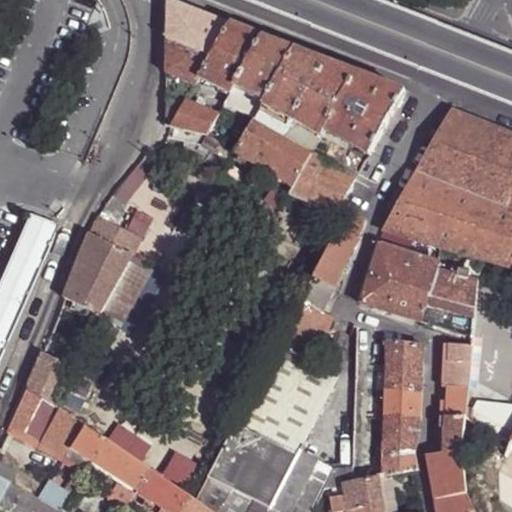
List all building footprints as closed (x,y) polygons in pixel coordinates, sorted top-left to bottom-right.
[(169,0),(168,40),(167,73),(195,86),(199,79),(231,24),(204,13),(169,0)] [(244,29),(231,24),(199,79),(230,95),(263,37),(244,29)] [(263,37),(230,95),(226,102),(255,119),(295,50),(275,42),(263,37)] [(254,123),(235,154),(265,171),(327,62),(305,53),(295,50),(255,119),(254,123)] [(315,150),(316,147),(298,136),(303,127),(321,138),(325,131),(358,74),(338,66),(327,62),(265,171),(292,188),(293,188),(315,150)] [(387,86),(358,74),(325,131),(370,156),(406,94),(387,86)] [(165,126),(170,128),(171,128),(184,106),(166,98),(165,107),(165,126)] [(218,115),(187,101),(184,106),(171,128),(206,137),(218,115)] [(511,135),(452,112),(385,233),(511,270),(511,135)] [(168,138),(200,146),(229,164),(235,154),(206,137),(171,128),(170,128),(169,133),(168,138)] [(334,219),(355,181),(360,174),(315,150),(293,188),(292,188),(287,195),(334,219)] [(143,160),(128,177),(138,186),(153,171),(143,160)] [(109,202),(99,218),(113,225),(122,208),(109,202)] [(341,222),(340,222),(312,278),(335,289),(360,236),(365,222),(345,212),(341,222)] [(0,359),(58,227),(31,215),(27,226),(0,286),(0,359)] [(93,227),(89,235),(64,300),(96,316),(96,315),(130,258),(140,240),(113,225),(99,218),(93,227)] [(442,265),(380,245),(371,270),(359,304),(422,324),(439,272),(440,272),(442,265)] [(130,258),(96,315),(112,325),(113,323),(118,326),(130,307),(124,303),(127,298),(132,301),(149,271),(143,268),(144,266),(130,258)] [(439,272),(422,324),(445,331),(471,339),(477,283),(440,272),(439,272)] [(335,289),(312,278),(299,302),(323,314),(335,289)] [(339,378),(311,363),(334,319),(323,314),(299,302),(208,480),(256,504),(271,511),(300,454),(339,378)] [(384,480),(416,474),(413,454),(419,431),(420,366),(422,346),(389,341),(389,343),(385,343),(384,365),(388,366),(384,478),(384,480)] [(467,389),(471,347),(449,346),(449,358),(447,388),(467,389)] [(28,389),(48,402),(63,374),(64,363),(43,354),(36,370),(28,389)] [(463,419),(463,418),(467,389),(447,388),(446,420),(463,419)] [(94,463),(108,443),(48,402),(28,389),(10,428),(71,459),(41,501),(60,511),(94,463)] [(511,413),(472,409),(471,411),(469,410),(468,420),(509,442),(511,443),(511,413)] [(444,454),(461,451),(463,419),(446,420),(444,454)] [(511,511),(511,443),(509,442),(486,483),(494,488),(486,503),(501,511),(511,511)] [(141,495),(154,475),(108,443),(94,463),(141,495)] [(435,511),(470,511),(461,492),(461,451),(444,454),(439,455),(429,457),(435,511)] [(310,511),(323,487),(331,488),(338,486),(338,481),(353,478),(353,466),(332,470),(300,454),(271,511),(256,504),(250,511),(310,511)] [(0,475),(11,482),(19,469),(0,458),(0,475)] [(61,511),(60,511),(41,501),(11,482),(0,475),(0,505),(11,511),(61,511)] [(165,511),(187,511),(194,502),(154,475),(141,495),(165,511)] [(351,511),(385,511),(384,480),(384,478),(353,484),(344,486),(348,510),(351,511)] [(208,511),(196,504),(194,502),(187,511),(208,511)]
